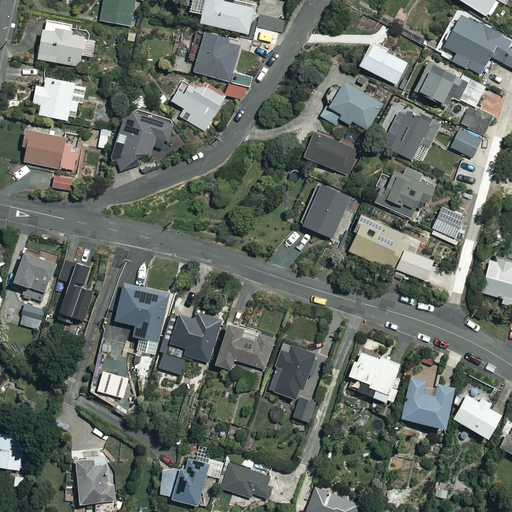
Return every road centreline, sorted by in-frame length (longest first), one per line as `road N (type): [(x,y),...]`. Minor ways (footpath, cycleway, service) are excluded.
road 1 (residential): [(55,216),(208,253),(407,316),(511,365)]
road 2 (residential): [(55,216),(214,154),(239,130),(316,0)]
